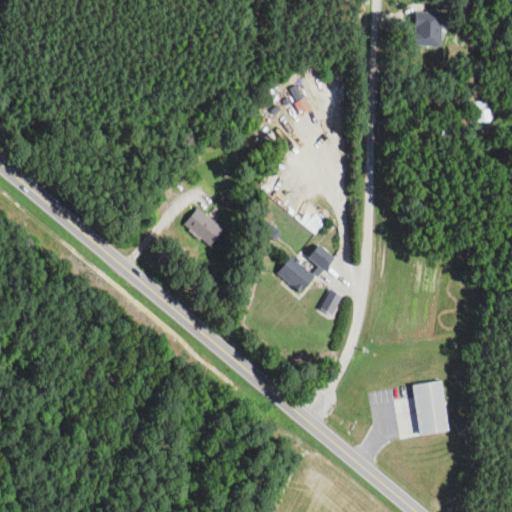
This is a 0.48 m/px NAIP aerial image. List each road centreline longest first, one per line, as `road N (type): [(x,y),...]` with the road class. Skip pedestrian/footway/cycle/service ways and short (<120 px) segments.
road 1 (primary): [(417,511),(0,164)]
road 2 (residential): [(301,415),(344,357),(362,293),(374,0)]
